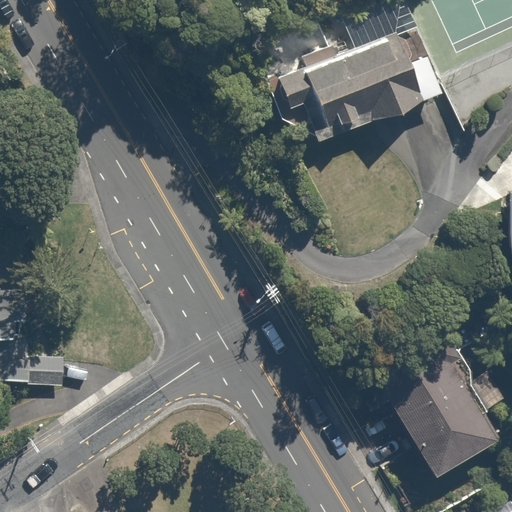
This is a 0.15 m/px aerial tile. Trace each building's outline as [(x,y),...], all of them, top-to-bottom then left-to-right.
[(379,0),(351,0),(310,22),(321,43),(294,57),(301,70),(276,83),(297,125),(308,119),(326,153),(430,99),(379,0)] [(486,81),(482,83),(476,72),(447,87),(453,99),(444,103),(457,128),(499,106),(486,81)] [(36,251),(0,249),(0,386),(65,390),(68,336),(32,334),(36,251)] [(445,342),(365,384),(378,410),(389,404),(432,486),(501,450),(445,342)] [(511,511),(511,501),(492,511),(511,511)]
